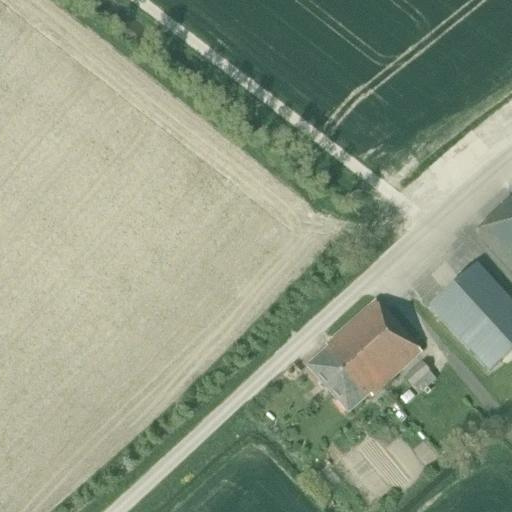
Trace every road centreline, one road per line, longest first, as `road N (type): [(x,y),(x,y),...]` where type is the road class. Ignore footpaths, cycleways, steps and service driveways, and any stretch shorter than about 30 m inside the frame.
road 1 (unclassified): [(119,511),(426,226)]
road 2 (unclassified): [(426,226),(131,0)]
